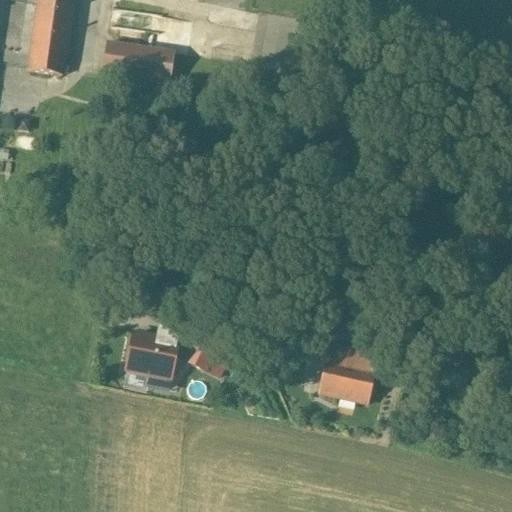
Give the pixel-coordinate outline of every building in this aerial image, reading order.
[(72,0),(38,0),(28,73),(62,78),(72,0)] [(175,84),(179,49),(109,42),(105,77),(175,84)] [(223,77),(196,90),(211,119),(237,105),(223,77)] [(147,124),(129,121),(125,156),(143,158),(147,124)] [(289,327),(254,319),(249,343),(284,351),(289,327)] [(221,341),(201,331),(191,349),(185,362),(184,363),(205,374),(221,341)] [(176,345),(133,336),(126,372),(149,377),(147,387),(167,391),(173,360),(185,362),(191,349),(176,346),(176,345)] [(378,357),(329,347),(318,396),(366,406),(378,357)]
